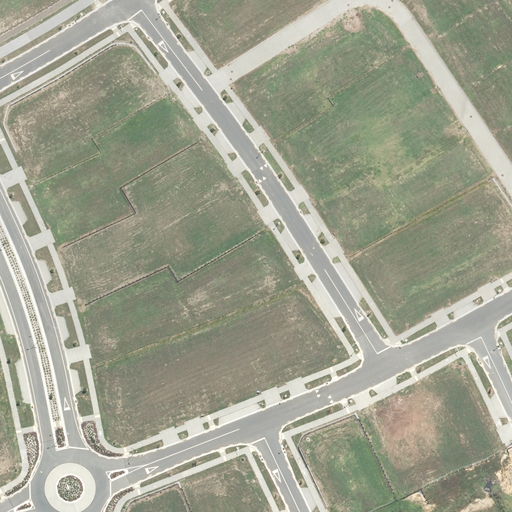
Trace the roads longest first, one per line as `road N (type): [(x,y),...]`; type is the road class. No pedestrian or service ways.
road 1 (residential): [(203,89),(385,370)]
road 2 (tertiary): [(0,199),(44,309),(79,457)]
road 3 (residential): [(385,0),(511,177)]
road 4 (tertiary): [(52,457),(0,263)]
road 5 (residential): [(264,423),(99,483)]
road 6 (residential): [(203,89),(348,0)]
road 7 (residential): [(0,77),(134,0)]
road 8 (residential): [(385,370),(264,423)]
